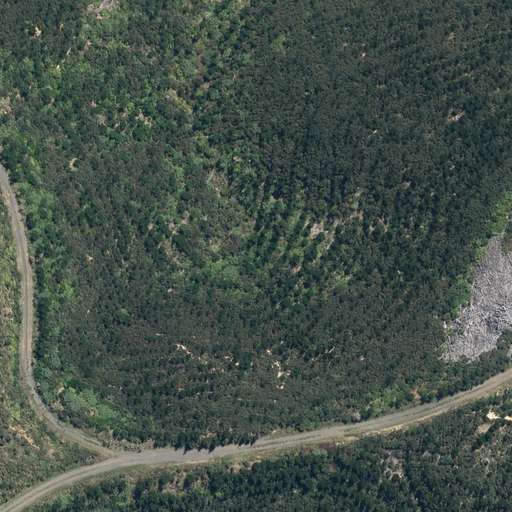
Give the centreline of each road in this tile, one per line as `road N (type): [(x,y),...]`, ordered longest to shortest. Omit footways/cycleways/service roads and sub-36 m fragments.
road 1 (track): [(126,453),(66,441),(19,386),(19,237),(0,157)]
road 2 (track): [(309,449),(126,453),(76,469),(8,511)]
road 3 (track): [(309,449),(375,410),(511,369)]
